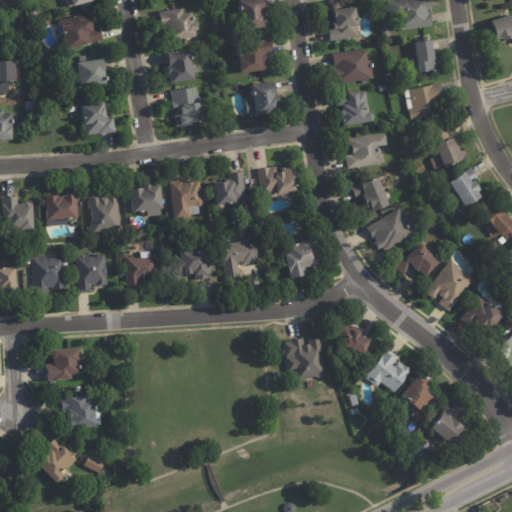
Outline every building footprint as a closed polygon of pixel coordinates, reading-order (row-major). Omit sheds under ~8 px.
[(100,0),(71,8),(67,5),(66,1),(64,2),(63,0),(100,0)] [(264,0),(265,11),(264,11),(264,12),(265,12),(266,16),(267,16),(269,27),(244,31),(240,1),(246,0),(264,0)] [(433,9),(430,9),(431,15),(434,15),(435,25),(429,25),(429,26),(404,29),(403,15),(392,16),(391,1),(398,0),(429,0),(431,6),(433,6),(433,9)] [(197,23),(199,37),(174,40),(172,26),(163,27),(160,12),(186,8),(187,14),(195,12),(197,23)] [(360,20),(361,26),(359,27),(360,37),(331,42),(329,28),(337,27),(336,24),(338,24),(336,11),(358,8),(360,20)] [(31,10),(37,9),(39,19),(33,20),(31,10)] [(511,41),(511,38),(497,41),(497,40),(491,41),(485,22),(511,14),(511,41)] [(94,21),(95,25),(94,25),(95,30),(101,29),(104,41),(92,44),(93,45),(68,51),(65,40),(66,39),(64,27),(94,20),(94,21)] [(389,22),(391,37),(383,38),(382,23),(389,22)] [(272,40),(273,56),(268,56),(268,62),(267,62),(267,64),(270,65),(270,68),(268,70),(265,71),(265,75),(259,75),(259,72),(244,74),(242,60),(241,60),(240,56),(243,55),(242,42),(272,39),(272,40)] [(432,41),(434,53),(436,53),(439,70),(418,73),(417,65),(418,65),(415,43),(432,40),(432,41)] [(196,63),(198,81),(174,84),(173,74),(171,74),(170,67),(172,66),(170,53),(194,49),(196,63)] [(334,65),(333,55),(371,51),(374,80),(342,83),(342,79),(337,79),(336,69),(335,69),(334,65)] [(88,62),(105,59),(107,71),(105,71),(107,84),(81,88),(78,63),(79,63),(79,60),(86,59),(86,62),(88,62)] [(18,70),(18,82),(9,82),(10,93),(0,93),(0,62),(18,62),(18,70)] [(277,83),(279,95),(281,95),(283,113),(258,116),(257,113),(247,114),(245,101),(254,99),(252,86),(277,82),(277,83)] [(443,84),(446,97),(432,99),(436,118),(412,120),(406,91),(435,85),(434,84),(443,83),(443,84)] [(390,85),(397,84),(398,91),(391,92),(390,85)] [(205,116),(206,122),(194,124),(195,125),(178,127),(176,110),(174,110),(172,91),(199,88),(201,103),(204,102),(205,116)] [(368,104),(370,114),(374,114),(377,115),(377,120),(375,122),(346,125),(345,111),(347,111),(347,105),(349,105),(349,101),(351,100),(350,94),(368,91),(370,104),(368,104)] [(27,110),(27,102),(37,101),(38,110),(27,110)] [(109,112),(110,119),(116,118),(118,132),(101,135),(101,134),(88,136),(86,122),(86,121),(86,117),(84,106),(108,103),(109,112)] [(13,135),(13,141),(0,140),(0,110),(4,110),(4,115),(13,115),(13,135)] [(381,163),(348,169),(345,155),(353,154),(352,146),(349,146),(348,139),(385,133),(387,145),(378,147),(381,163)] [(459,144),(460,143),(463,149),(464,148),(468,158),(465,159),(465,160),(448,168),(447,166),(438,170),(432,159),(442,154),(439,146),(456,138),(458,144),(459,144)] [(473,168),(479,178),(476,179),(483,190),(481,191),(484,197),(467,207),(466,205),(465,205),(451,182),(466,173),(464,170),(472,165),(473,168)] [(299,186),(301,185),(301,187),(299,188),(299,192),(279,194),(279,195),(271,196),(271,195),(268,196),(268,194),(262,195),(258,170),(277,167),(278,174),(283,174),(282,168),(288,167),(288,170),(297,168),(299,186)] [(231,205),(220,206),(217,183),(231,181),(230,174),(244,172),(248,201),(239,203),(239,204),(231,205)] [(358,199),(353,188),(367,181),(368,184),(380,178),(393,207),(377,214),(374,208),(372,209),(367,197),(359,200),(358,199)] [(171,182),(184,180),(184,182),(187,182),(187,181),(194,180),(194,181),(200,180),(204,207),(200,207),(201,214),(192,215),(193,218),(176,220),(171,182)] [(160,186),(164,210),(133,215),(130,190),(143,188),(143,187),(151,185),(151,187),(160,186)] [(89,192),(102,191),(103,198),(106,197),(105,191),(118,190),(121,230),(92,232),(92,223),(93,223),(92,209),(90,210),(88,192),(89,192)] [(457,203),(453,206),(448,200),(455,195),(459,202),(457,203)] [(19,204),(24,204),(26,202),(28,202),(30,204),(32,203),(34,229),(21,229),(21,228),(10,229),(9,222),(3,222),(2,198),(17,197),(17,204),(19,204)] [(59,221),(47,222),(45,197),(58,197),(58,198),(76,197),(78,220),(59,221)] [(385,248),(385,247),(381,250),(377,242),(379,241),(377,238),(374,239),(368,228),(402,208),(403,210),(405,209),(407,211),(404,213),(407,217),(413,213),(423,231),(401,244),(400,243),(396,245),(397,246),(387,252),(385,248)] [(506,211),(511,218),(511,238),(509,241),(504,235),(497,241),(487,229),(494,222),(493,221),(505,211),(506,211)] [(259,264),(244,266),(243,263),(239,263),(241,281),(227,283),(223,253),(228,252),(227,245),(241,243),(240,239),(257,237),(261,263),(259,264)] [(304,278),(291,280),(287,256),(291,255),(289,246),(316,241),(320,267),(311,268),(311,269),(306,270),(308,277),(304,278)] [(423,275),(419,272),(418,273),(414,270),(415,269),(412,266),(402,276),(392,266),(403,255),(407,260),(420,246),(424,245),(426,248),(426,250),(441,265),(426,279),(423,275)] [(511,272),(510,270),(511,268),(511,266),(503,257),(511,248),(511,272)] [(213,276),(213,277),(211,277),(212,278),(209,279),(197,281),(197,278),(195,278),(195,275),(187,277),(186,272),(177,274),(174,256),(182,255),(181,254),(200,251),(200,253),(205,252),(207,265),(212,264),(214,276),(213,276)] [(147,284),(143,284),(143,291),(129,292),(127,257),(143,257),(143,252),(153,252),(154,258),(159,258),(161,285),(150,285),(150,284),(147,284)] [(89,294),(79,294),(79,293),(78,293),(77,257),(88,256),(89,258),(96,258),(96,255),(106,255),(107,266),(108,266),(108,276),(108,286),(96,286),(91,286),(92,294),(89,294)] [(54,288),(49,288),(50,297),(35,298),(33,258),(51,257),(52,258),(64,258),(65,290),(56,290),(56,288),(54,288)] [(454,262),(458,266),(460,264),(467,269),(466,271),(475,278),(468,288),(467,287),(459,297),(460,298),(450,311),(439,303),(443,298),(439,294),(435,299),(427,292),(451,260),(454,262)] [(0,268),(16,268),(16,263),(22,263),(22,269),(17,270),(17,291),(4,292),(4,290),(0,290),(0,268)] [(490,302),(506,314),(492,333),(486,329),(487,328),(477,320),(472,327),(461,319),(479,295),(490,303),(490,302)] [(360,329),(362,330),(361,332),(363,333),(362,337),(372,340),(367,355),(345,347),(346,345),(337,342),(344,324),(360,329)] [(316,378),(298,381),(296,372),(290,373),(288,360),(287,360),(284,343),(291,342),(303,339),(304,347),(310,345),(309,339),(320,338),(327,376),(316,378)] [(511,364),(509,361),(511,360),(501,348),(511,338),(511,364)] [(78,350),(79,362),(78,362),(79,374),(71,375),(71,379),(47,381),(46,364),(53,364),(53,359),(51,357),(51,354),(52,353),(52,350),(78,348),(78,350)] [(397,355),(400,358),(394,365),(396,367),(400,362),(406,366),(406,365),(413,371),(409,376),(410,376),(396,393),(383,383),(379,388),(367,378),(390,350),(397,355)] [(425,379),(432,384),(427,390),(430,392),(429,393),(437,399),(425,414),(424,414),(417,422),(410,417),(417,408),(408,401),(402,410),(394,405),(401,396),(403,397),(418,377),(417,376),(419,374),(425,379)] [(354,407),(351,397),(357,395),(360,405),(354,407)] [(99,426),(98,426),(98,427),(72,429),(71,413),(63,414),(62,399),(87,397),(87,403),(96,402),(96,408),(98,407),(98,409),(100,409),(102,425),(99,426)] [(450,408),(459,414),(456,419),(466,427),(464,429),(470,434),(459,449),(434,429),(445,414),(444,413),(449,406),(450,408)] [(74,456),(73,456),(78,461),(70,469),(76,476),(67,485),(65,482),(63,484),(59,484),(38,464),(40,462),(39,461),(48,452),(50,454),(53,451),(48,446),(56,439),(65,449),(66,448),(74,455),(74,456)] [(84,465),(89,456),(105,464),(99,474),(84,466),(84,465)]
